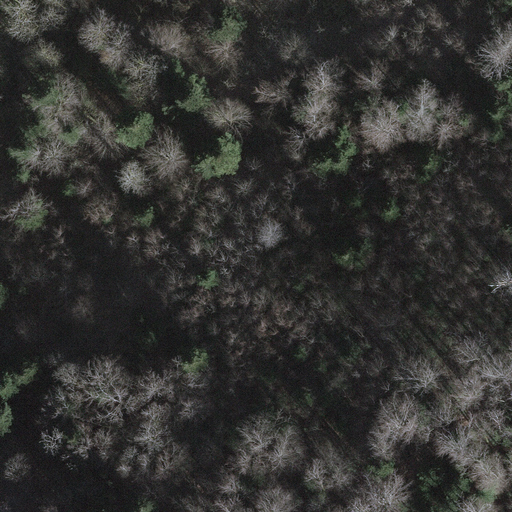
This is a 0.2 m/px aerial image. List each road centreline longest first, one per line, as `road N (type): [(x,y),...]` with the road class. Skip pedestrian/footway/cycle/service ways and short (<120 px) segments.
road 1 (track): [(0,214),(107,155),(448,0)]
road 2 (track): [(343,511),(511,392)]
